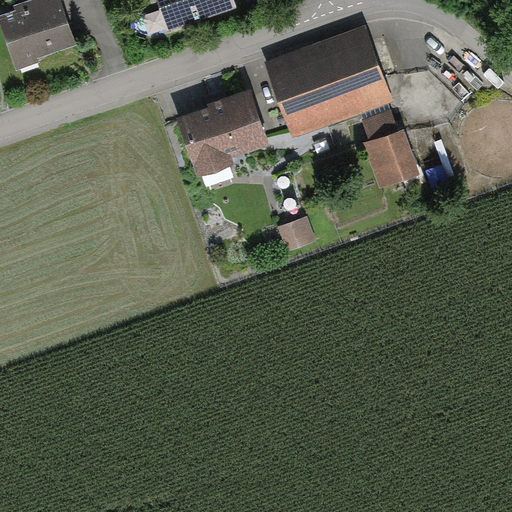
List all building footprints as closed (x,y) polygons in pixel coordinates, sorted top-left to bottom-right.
[(78,37),(62,0),(36,0),(0,15),(0,36),(12,65),(78,37)] [(231,0),(158,0),(169,31),(235,9),(231,0)] [(391,98),(364,27),(265,65),(292,136),(391,98)] [(269,143),(248,88),(170,118),(191,173),(269,143)] [(417,168),(398,111),(361,124),(380,180),(417,168)] [(289,248),(317,239),(309,212),(281,221),(289,248)]
